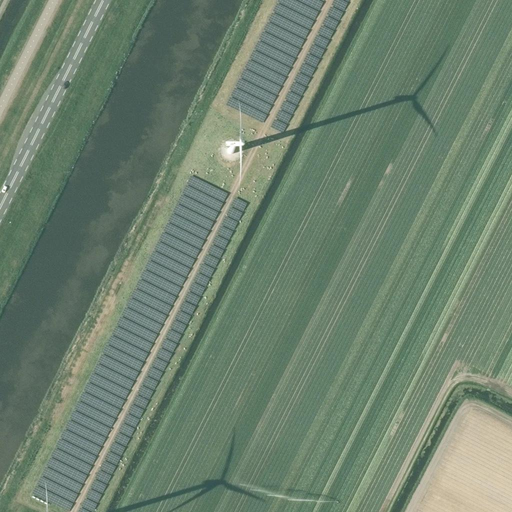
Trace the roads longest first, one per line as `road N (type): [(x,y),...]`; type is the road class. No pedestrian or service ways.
road 1 (primary): [(0,207),(103,0)]
road 2 (unclassified): [(54,0),(0,108)]
